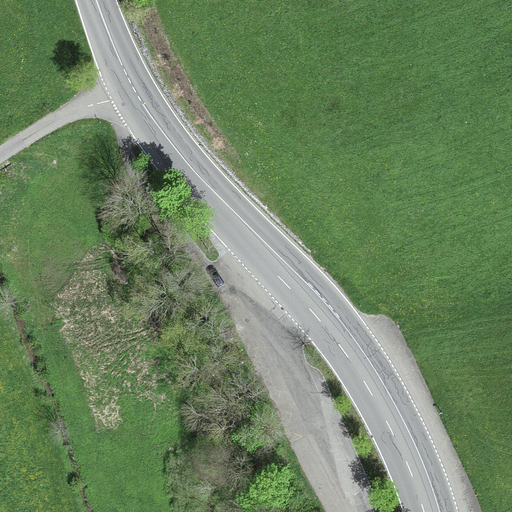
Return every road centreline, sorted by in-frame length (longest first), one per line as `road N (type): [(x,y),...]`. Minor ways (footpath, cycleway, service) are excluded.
road 1 (primary): [(133,79),(161,127),(369,368),(421,467),(435,511)]
road 2 (unclassified): [(133,79),(0,155)]
